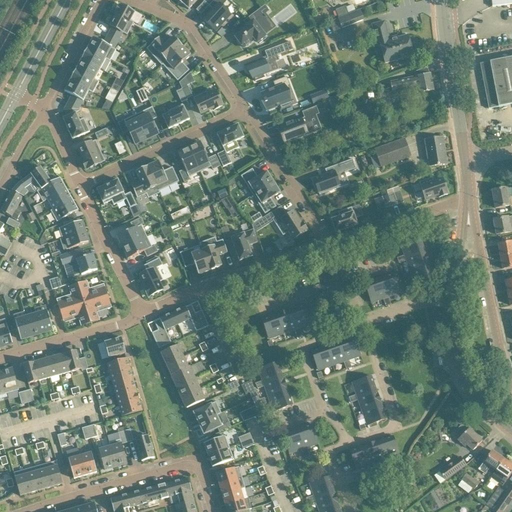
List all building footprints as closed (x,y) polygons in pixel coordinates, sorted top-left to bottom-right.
[(177,0),(182,4),(188,10),(197,0),(177,0)] [(213,10),(204,21),(215,32),(231,15),(222,6),(227,0),(214,0),(209,6),(213,10)] [(367,0),(344,0),(350,13),(360,10),(369,6),(367,0)] [(209,6),(204,1),(196,10),(201,15),(209,6)] [(116,15),(110,26),(127,35),(134,23),(129,20),(133,13),(121,6),(119,5),(115,14),(116,15)] [(243,29),(243,30),(244,31),(235,37),(243,48),(254,39),(257,42),(258,42),(259,44),(265,39),(264,37),(265,36),(261,31),(267,27),(260,18),(268,11),(264,6),(252,15),(256,19),(247,26),(243,29)] [(338,18),(347,14),(345,7),(335,11),(338,18)] [(347,14),(338,18),(337,18),(341,27),(363,18),(360,10),(350,13),(347,14)] [(389,40),(384,21),(372,25),(377,45),(380,44),(385,64),(413,56),(408,36),(389,40)] [(162,65),(182,47),(173,37),(165,45),(159,38),(146,49),(162,66),(162,65)] [(106,59),(105,59),(109,62),(116,50),(114,49),(117,44),(112,42),(110,47),(93,38),(87,49),(106,59)] [(250,66),(244,68),(248,73),(252,80),(254,79),(255,82),(265,78),(264,76),(264,75),(278,69),(276,63),(280,61),(279,61),(278,56),(293,50),(290,42),(264,51),(266,57),(267,59),(250,66)] [(190,56),(182,47),(162,65),(177,81),(189,71),(182,63),(190,56)] [(106,59),(87,49),(81,59),(82,59),(81,60),(100,69),(105,59),(106,59)] [(100,69),(81,60),(76,70),(94,80),(100,69)] [(511,72),(510,63),(499,65),(501,75),(503,85),(503,86),(511,84),(511,72)] [(499,65),(481,68),(483,78),(501,75),(499,65)] [(432,81),(430,74),(429,74),(428,70),(426,68),(414,72),(415,77),(399,80),(401,91),(404,91),(408,90),(408,89),(418,87),(417,84),(432,81)] [(94,80),(76,70),(76,71),(75,70),(70,80),(70,81),(89,91),(88,91),(93,93),(99,82),(94,80)] [(501,75),(483,78),(485,89),(503,85),(501,75)] [(275,89),(261,94),(267,111),(279,106),(281,110),(280,110),(280,111),(292,106),(292,105),(291,106),(286,93),(290,92),(288,87),(290,86),(286,77),(273,82),(275,89)] [(401,91),(399,80),(390,82),(392,93),(401,91)] [(70,81),(64,92),(74,97),(71,102),(80,107),(88,91),(89,91),(70,81)] [(434,91),(432,81),(417,84),(418,87),(408,89),(408,90),(404,91),(406,97),(434,91)] [(118,93),(121,88),(114,84),(111,89),(112,90),(118,93)] [(511,84),(503,86),(505,95),(507,106),(511,104),(511,84)] [(503,85),(485,89),(487,99),(505,95),(503,86),(503,85)] [(188,86),(182,89),(187,100),(193,97),(188,86)] [(187,100),(182,89),(176,92),(181,103),(187,100)] [(112,103),(118,93),(112,90),(107,100),(112,103)] [(380,98),(375,99),(378,108),(390,106),(387,90),(379,92),(380,98)] [(206,92),(193,98),(201,114),(213,108),(214,110),(222,106),(221,104),(222,104),(216,92),(208,95),(206,92)] [(505,95),(487,99),(489,109),(507,106),(505,95)] [(71,102),(69,101),(65,110),(68,116),(63,119),(66,126),(69,132),(72,140),(89,132),(83,119),(79,121),(76,113),(79,112),(78,110),(80,107),(71,102)] [(182,123),(189,120),(182,105),(169,111),(170,113),(162,117),(168,129),(176,126),(182,123)] [(381,117),(377,106),(352,115),(356,127),(381,117)] [(135,115),(146,140),(158,134),(151,121),(157,118),(152,107),(135,115)] [(286,125),(278,128),(279,129),(282,136),(281,137),(284,143),(285,143),(313,132),(308,119),(316,116),(319,114),(316,107),(302,112),(304,118),(293,122),(286,124),(286,125)] [(146,140),(135,115),(118,123),(123,134),(129,132),(135,145),(146,140)] [(217,154),(223,167),(231,163),(227,154),(239,148),(236,141),(244,138),(238,125),(230,128),(224,131),(217,135),(224,151),(217,154)] [(108,135),(106,129),(95,134),(97,140),(108,135)] [(429,167),(447,165),(442,137),(425,140),(429,167)] [(381,167),(410,157),(404,140),(375,150),(381,167)] [(87,169),(88,169),(105,162),(95,141),(78,148),(84,161),(82,161),(86,170),(87,169)] [(200,143),(189,148),(200,172),(211,167),(212,170),(220,166),(215,155),(207,159),(200,143)] [(200,172),(189,148),(177,153),(185,169),(179,172),(184,183),(190,180),(189,177),(200,172)] [(326,174),(312,179),(318,194),(319,194),(319,196),(325,193),(333,190),(332,189),(339,186),(336,176),(344,173),(351,170),(351,171),(356,169),(352,160),(325,170),(326,174)] [(158,191),(159,191),(179,182),(172,168),(163,172),(158,162),(147,167),(158,191)] [(38,191),(51,183),(40,167),(18,183),(12,191),(23,197),(28,192),(25,189),(33,183),(38,191)] [(158,191),(147,167),(136,172),(140,182),(131,186),(137,198),(146,194),(148,199),(160,193),(159,191),(158,191)] [(241,176),(253,195),(273,182),(267,172),(257,178),(252,169),(241,176)] [(51,183),(38,191),(36,191),(43,203),(47,200),(66,189),(60,178),(51,183)] [(433,178),(419,182),(425,200),(438,196),(438,198),(447,195),(447,193),(442,179),(434,182),(433,178)] [(130,193),(125,195),(118,180),(110,184),(110,183),(104,186),(97,190),(104,205),(111,201),(113,205),(126,200),(130,208),(136,205),(130,193)] [(276,207),(271,199),(280,193),(273,182),(253,195),(265,214),(276,207)] [(492,191),(495,209),(510,206),(509,197),(511,196),(511,188),(507,189),(507,188),(492,191)] [(52,210),(72,199),(66,189),(47,200),(52,210)] [(0,212),(17,220),(20,213),(15,210),(22,198),(11,192),(0,212)] [(394,193),(388,195),(392,207),(397,205),(394,193)] [(388,195),(382,197),(386,209),(392,207),(388,195)] [(231,196),(223,200),(232,219),(240,215),(231,196)] [(72,199),(52,210),(50,211),(57,222),(78,210),(72,199)] [(274,218),(284,212),(281,207),(271,213),(274,218)] [(187,208),(180,211),(183,217),(190,214),(187,208)] [(339,217),(331,220),(336,233),(343,230),(343,231),(350,228),(357,226),(351,208),(338,212),(339,217)] [(260,212),(251,218),(254,223),(263,218),(260,212)] [(305,232),(307,231),(302,223),(300,224),(293,212),(275,224),(283,236),(289,232),(293,240),(305,232)] [(511,216),(493,220),(496,235),(510,232),(511,231),(511,216)] [(117,237),(122,248),(146,236),(141,225),(144,224),(141,218),(130,223),(133,229),(117,237)] [(9,219),(6,224),(16,230),(19,224),(9,219)] [(62,239),(84,232),(81,222),(74,224),(73,220),(63,224),(64,227),(59,229),(62,239)] [(0,223),(0,246),(8,251),(11,244),(9,243),(9,242),(0,236),(0,232),(4,226),(0,223)] [(163,235),(170,232),(167,226),(161,229),(163,235)] [(222,229),(225,238),(231,236),(228,227),(222,229)] [(258,243),(253,230),(231,238),(239,261),(252,256),(248,246),(258,243)] [(84,232),(62,239),(60,240),(63,251),(88,243),(84,232)] [(146,236),(122,248),(128,259),(144,251),(147,257),(157,252),(154,246),(152,247),(146,236)] [(405,255),(406,258),(424,252),(419,237),(418,237),(419,238),(401,244),(405,255)] [(215,238),(199,243),(200,246),(201,246),(210,271),(222,267),(218,256),(227,253),(222,240),(217,242),(215,238)] [(511,242),(498,245),(500,257),(511,254),(511,242)] [(200,246),(180,253),(185,268),(194,265),(198,275),(210,271),(201,246),(200,246)] [(82,249),(61,256),(59,257),(62,266),(70,263),(74,276),(81,274),(81,275),(97,270),(92,255),(85,257),(82,249)] [(407,261),(410,272),(429,266),(424,252),(406,258),(407,261)] [(511,267),(511,254),(500,257),(502,269),(511,267)] [(147,272),(140,276),(145,288),(144,289),(148,297),(162,290),(159,283),(163,281),(157,268),(162,265),(159,258),(144,266),(147,272)] [(320,284),(321,287),(340,281),(335,266),(334,266),(334,267),(316,273),(320,284)] [(434,280),(429,266),(410,272),(415,286),(433,280),(433,281),(434,280)] [(394,274),(379,279),(385,298),(388,297),(400,293),(393,275),(394,275),(394,274)] [(383,299),(385,298),(379,279),(364,284),(364,285),(365,285),(371,303),(383,299)] [(77,284),(84,304),(108,296),(104,284),(89,289),(87,281),(77,284)] [(345,296),(340,281),(321,287),(322,290),(326,301),(344,295),(344,296),(345,296)] [(56,300),(60,311),(84,304),(77,284),(68,287),(71,295),(56,300)] [(5,296),(3,297),(6,306),(14,303),(14,301),(5,296)] [(108,296),(84,304),(90,324),(99,320),(97,313),(111,308),(108,296)] [(81,327),(90,324),(84,304),(60,311),(64,323),(78,319),(81,327)] [(209,326),(201,311),(195,314),(191,305),(186,308),(185,307),(182,309),(172,313),(178,325),(190,319),(196,332),(209,326)] [(305,305),(290,311),(297,329),(299,328),(311,324),(305,306),(305,305)] [(36,315),(42,333),(53,330),(47,311),(36,315)] [(290,311),(276,315),(283,334),(294,330),(297,329),(290,311)] [(159,349),(171,343),(165,331),(178,325),(172,313),(159,319),(159,320),(154,322),(158,330),(152,333),(159,349)] [(31,337),(42,333),(36,315),(26,318),(31,337)] [(283,334),(276,315),(261,320),(262,321),(269,339),(283,334)] [(31,337),(26,318),(15,321),(21,340),(31,337)] [(5,319),(0,320),(0,342),(2,347),(12,344),(5,319)] [(349,360),(360,356),(354,337),(340,342),(346,361),(349,360)] [(121,338),(104,343),(109,359),(126,354),(121,338)] [(326,347),(332,366),(343,362),(346,361),(340,342),(326,347)] [(166,365),(183,357),(178,346),(161,353),(166,365)] [(332,366),(326,347),(312,352),(318,371),(332,366)] [(76,351),(65,354),(70,372),(81,369),(78,360),(76,351)] [(65,354),(55,357),(60,375),(70,372),(65,354)] [(60,375),(55,357),(44,360),(49,378),(60,375)] [(171,376),(189,367),(188,367),(183,357),(166,365),(171,376)] [(85,358),(78,360),(81,369),(82,371),(86,370),(88,370),(85,358)] [(110,375),(130,369),(127,358),(107,364),(110,375)] [(44,360),(34,363),(39,381),(49,378),(44,360)] [(263,381),(264,384),(282,377),(277,362),(276,363),(277,363),(259,370),(263,381)] [(39,381),(34,363),(23,366),(28,384),(39,381)] [(194,379),(189,367),(171,376),(172,376),(177,387),(194,379)] [(0,372),(6,394),(18,391),(12,369),(0,372)] [(113,385),(133,380),(130,369),(110,375),(113,385)] [(353,383),(356,395),(357,398),(376,391),(371,376),(370,377),(353,383)] [(268,398),(287,391),(282,377),(264,384),(265,387),(268,398)] [(182,398),(199,390),(194,379),(177,387),(182,398)] [(133,380),(113,385),(116,396),(136,390),(133,380)] [(239,387),(236,381),(228,385),(226,386),(228,392),(239,387)] [(24,392),(28,403),(34,402),(31,390),(24,392)] [(119,406),(139,401),(136,390),(116,396),(119,406)] [(199,390),(182,398),(187,409),(204,401),(199,390)] [(292,406),(287,391),(268,398),(273,412),(291,406),(292,406)] [(358,400),(362,412),(381,405),(376,391),(357,398),(358,400)] [(28,403),(24,392),(18,393),(22,405),(28,403)] [(252,399),(257,410),(263,407),(262,405),(259,400),(258,396),(252,399)] [(139,401),(119,406),(122,417),(142,411),(139,401)] [(217,415),(217,416),(221,414),(216,402),(193,413),(198,424),(217,415)] [(386,420),(381,405),(362,412),(367,426),(379,422),(385,420),(386,420)] [(198,424),(204,435),(222,427),(217,416),(217,415),(198,424)] [(97,437),(94,425),(88,427),(91,438),(97,437)] [(304,449),(306,448),(318,444),(312,426),(312,425),(297,430),(304,449)] [(473,451),(482,442),(469,429),(467,430),(463,426),(461,426),(455,432),(455,434),(460,438),(458,440),(465,447),(467,445),(473,451)] [(91,438),(88,427),(82,429),(85,440),(91,438)] [(124,432),(128,443),(133,441),(130,430),(124,432)] [(304,449),(297,430),(282,435),(283,436),(289,454),(301,450),(304,449)] [(122,445),(128,443),(124,432),(118,433),(120,440),(108,443),(109,446),(110,445),(116,467),(127,464),(122,445)] [(238,438),(241,444),(252,439),(249,433),(244,436),(238,438)] [(67,445),(63,434),(59,435),(57,436),(60,447),(67,445)] [(142,462),(154,458),(152,450),(153,450),(151,443),(150,444),(148,436),(135,440),(142,462)] [(204,444),(208,456),(229,448),(225,436),(204,444)] [(378,442),(385,460),(387,459),(399,455),(393,437),(393,436),(378,442)] [(243,450),(249,447),(254,445),(252,439),(241,444),(243,450)] [(364,446),(371,465),(382,461),(385,460),(378,442),(364,446)] [(116,467),(110,445),(109,446),(98,449),(104,470),(116,467)] [(371,465),(364,446),(349,452),(350,452),(357,470),(371,465)] [(229,448),(208,456),(212,468),(234,460),(229,448)] [(490,467),(496,471),(504,460),(492,451),(484,462),(484,463),(479,470),(485,475),(490,467)] [(80,456),(85,476),(97,473),(91,453),(80,456)] [(85,476),(80,456),(68,460),(74,479),(85,476)] [(445,480),(466,465),(460,457),(439,472),(445,480)] [(511,472),(511,465),(504,460),(496,471),(491,478),(502,487),(511,472)] [(45,464),(52,487),(62,484),(56,461),(45,464)] [(45,464),(35,467),(41,490),(52,487),(45,464)] [(41,490),(35,467),(24,470),(31,493),(41,490)] [(219,484),(242,477),(239,467),(216,474),(219,484)] [(24,470),(13,473),(20,496),(31,493),(24,470)] [(474,490),(479,483),(465,474),(461,480),(474,490)] [(219,484),(222,495),(240,489),(237,480),(242,478),(242,477),(219,484)] [(315,498),(333,492),(328,477),(328,478),(310,484),(314,496),(315,498)] [(177,495),(179,504),(193,500),(188,478),(167,484),(165,485),(165,484),(163,485),(167,498),(168,498),(169,497),(177,495)] [(158,486),(133,493),(137,506),(161,500),(162,500),(165,499),(167,498),(163,485),(161,485),(159,486),(158,486)] [(511,485),(505,493),(499,501),(506,506),(511,497),(511,485)] [(490,508),(497,505),(499,501),(505,493),(498,488),(486,505),(490,508)] [(222,495),(225,505),(243,500),(240,489),(222,495)] [(333,492),(315,498),(316,501),(319,511),(320,511),(338,506),(333,492)] [(137,506),(133,493),(110,499),(113,511),(129,511),(128,508),(137,506)] [(175,506),(176,511),(196,511),(193,500),(179,504),(175,506)] [(226,511),(239,511),(246,510),(243,500),(225,505),(226,511)] [(97,511),(95,503),(84,506),(85,511),(97,511)]
